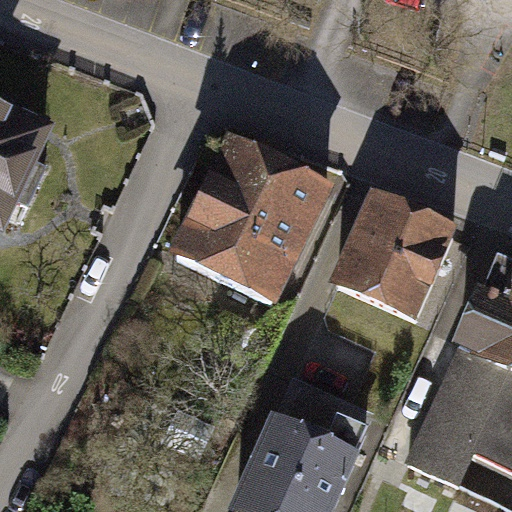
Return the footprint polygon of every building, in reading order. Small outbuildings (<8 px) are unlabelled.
[(64,143),(0,110),(0,247),(9,252),(64,143)] [(341,203),(232,152),(176,268),(285,319),(341,203)] [(469,240),(378,202),(338,296),(429,334),(469,240)] [(511,264),(504,261),(416,467),(472,491),(483,463),(511,475),(511,264)] [(341,511),(361,464),(275,430),(241,511),(341,511)] [(492,511),(462,498),(456,511),(492,511)]
